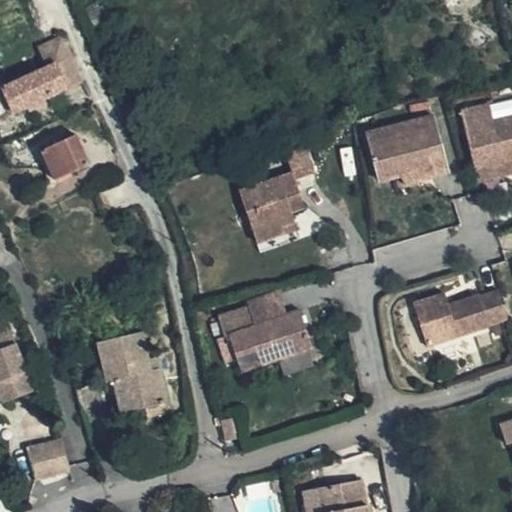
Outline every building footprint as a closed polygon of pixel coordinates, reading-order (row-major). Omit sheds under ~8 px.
[(58,68),(80,58),(70,39),(50,47),(58,68)] [(0,95),(0,96),(10,118),(13,122),(93,84),(80,58),(58,68),(0,95)] [(0,122),(10,118),(0,96),(0,122)] [(511,96),(492,102),(496,116),(511,111),(511,96)] [(458,115),(471,173),(511,162),(511,122),(492,127),(488,108),(458,115)] [(376,183),(399,178),(427,171),(425,159),(442,156),(434,121),(365,138),(376,183)] [(89,135),(53,153),(68,181),(103,164),(89,135)] [(290,198),(302,194),(297,179),(318,171),(309,143),(287,149),(294,171),(242,188),(260,241),(285,234),(283,225),(298,221),(294,208),(290,198)] [(427,171),(399,178),(400,187),(447,175),(442,156),(425,159),(427,171)] [(511,162),(471,173),(474,187),(511,177),(511,162)] [(306,205),(302,194),(290,198),(294,208),(306,205)] [(283,225),(285,234),(300,229),(298,221),(283,225)] [(487,329),(505,323),(497,295),(479,301),(478,297),(451,305),(451,311),(445,312),(444,307),(441,297),(410,305),(423,350),(487,332),(487,329)] [(259,347),(262,358),(281,352),(283,355),(318,343),(305,306),(259,321),(253,302),(221,312),(228,332),(232,332),(239,353),(259,347)] [(0,399),(2,405),(33,395),(11,326),(0,329),(0,399)] [(169,410),(160,375),(150,377),(148,368),(140,339),(97,350),(108,389),(115,388),(123,421),(169,410)] [(263,361),(262,358),(259,347),(239,353),(244,368),(263,361)] [(150,377),(160,375),(157,366),(148,368),(150,377)] [(236,414),(223,417),(228,439),(241,436),(236,414)] [(55,439),(63,472),(73,469),(64,436),(55,439)] [(38,478),(63,472),(55,439),(30,445),(38,478)] [(383,511),(376,473),(332,480),(337,511),(383,511)] [(337,511),(332,480),(320,483),(324,511),(337,511)]
